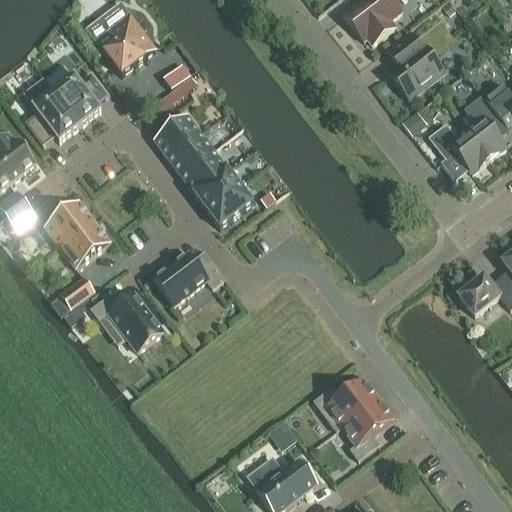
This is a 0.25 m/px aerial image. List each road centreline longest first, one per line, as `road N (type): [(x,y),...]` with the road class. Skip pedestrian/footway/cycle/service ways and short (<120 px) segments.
road 1 (residential): [(459,239),(271,0)]
road 2 (residential): [(353,320),(289,237),(232,280),(189,221)]
road 3 (residential): [(189,221),(126,136),(51,191)]
road 4 (residential): [(436,430),(353,320)]
road 5 (residential): [(436,430),(330,511)]
road 6 (residential): [(353,320),(459,239)]
